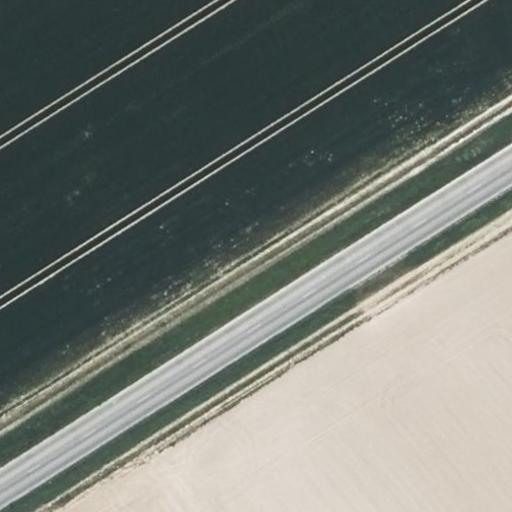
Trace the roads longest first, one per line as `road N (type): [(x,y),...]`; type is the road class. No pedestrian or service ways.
road 1 (secondary): [(0,487),(511,160)]
road 2 (track): [(511,108),(0,430)]
road 3 (track): [(44,511),(511,219)]
